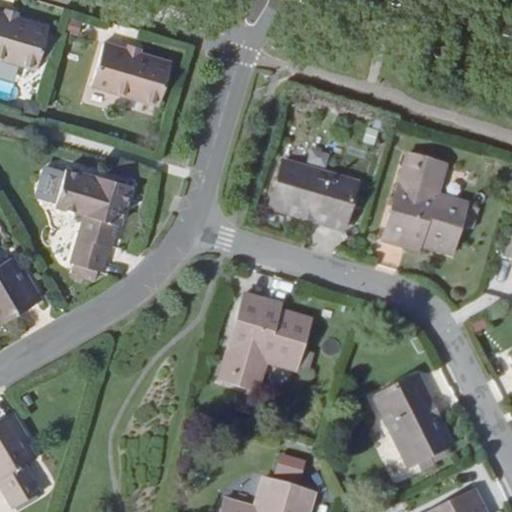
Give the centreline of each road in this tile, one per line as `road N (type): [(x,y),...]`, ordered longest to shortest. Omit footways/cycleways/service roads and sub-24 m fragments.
road 1 (residential): [(511,463),(434,316),(380,285),(226,238),(192,206)]
road 2 (residential): [(0,374),(141,284),(174,248),(192,206)]
road 3 (residential): [(242,50),(72,0)]
road 4 (residential): [(192,206),(242,50)]
road 5 (secondary): [(384,0),(511,36)]
